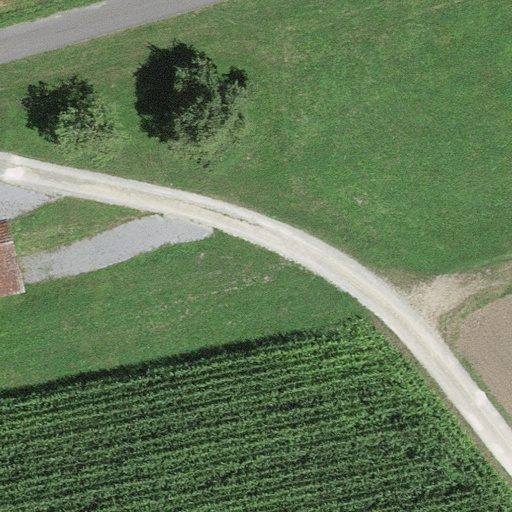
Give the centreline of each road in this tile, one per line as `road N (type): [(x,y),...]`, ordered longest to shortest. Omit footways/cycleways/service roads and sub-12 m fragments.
road 1 (track): [(511,458),(403,322),(330,260),(215,214),(0,159)]
road 2 (residential): [(0,46),(164,0)]
